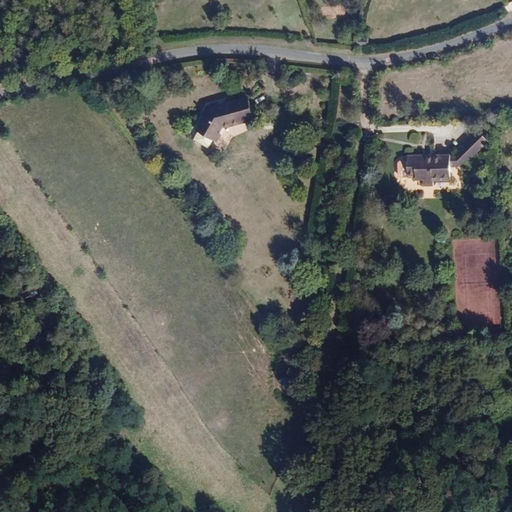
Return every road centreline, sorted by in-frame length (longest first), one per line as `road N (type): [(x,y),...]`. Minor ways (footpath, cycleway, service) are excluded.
road 1 (residential): [(511,24),(371,62),(203,49),(0,93)]
road 2 (track): [(286,511),(330,368),(371,62)]
